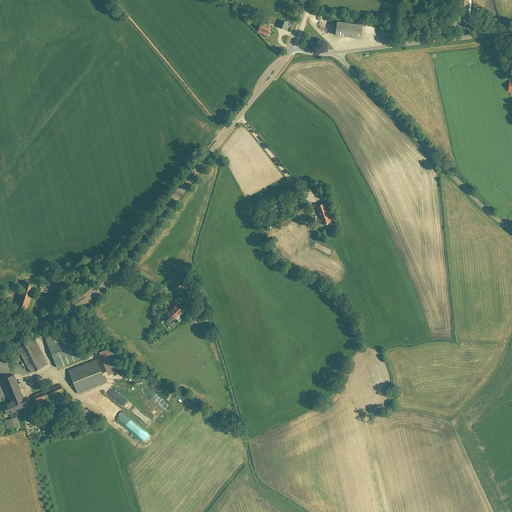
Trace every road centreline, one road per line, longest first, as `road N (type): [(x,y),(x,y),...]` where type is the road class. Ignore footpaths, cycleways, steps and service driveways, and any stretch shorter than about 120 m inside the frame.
road 1 (unclassified): [(291,48),(100,287),(64,317),(0,345)]
road 2 (unclassified): [(511,232),(334,52)]
road 3 (unclassified): [(334,52),(511,32)]
